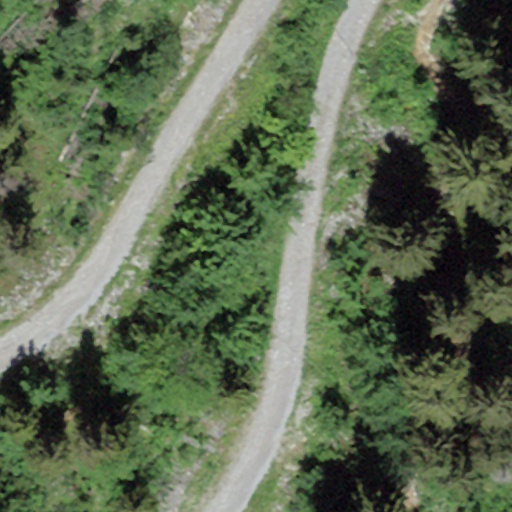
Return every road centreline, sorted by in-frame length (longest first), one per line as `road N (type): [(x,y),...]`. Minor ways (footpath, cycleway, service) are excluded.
road 1 (track): [(361,0),(315,149),(283,359),(233,494),(214,511)]
road 2 (track): [(0,348),(134,204),(256,0)]
